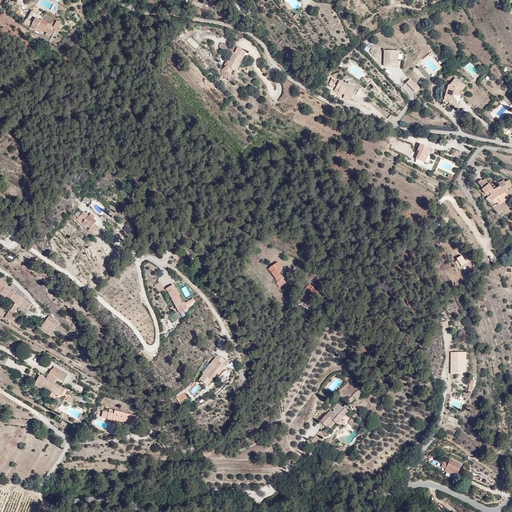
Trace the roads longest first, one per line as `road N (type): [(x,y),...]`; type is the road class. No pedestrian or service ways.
road 1 (unclassified): [(119,0),(244,31),(313,93),(372,119),(511,144)]
road 2 (unclassified): [(511,496),(486,510),(421,483),(371,496),(386,511)]
